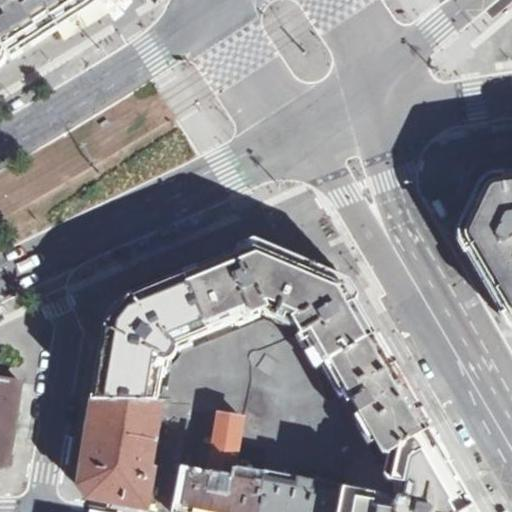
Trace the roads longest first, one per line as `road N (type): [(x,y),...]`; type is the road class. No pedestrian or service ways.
road 1 (primary): [(47,258),(303,131)]
road 2 (primary): [(224,2),(151,59),(0,149)]
road 3 (residential): [(38,511),(68,350),(47,258)]
road 4 (tertiary): [(303,131),(385,259),(450,329)]
road 5 (tertiary): [(450,329),(406,215),(379,96)]
road 6 (tertiary): [(224,2),(278,108),(303,131)]
road 7 (primary): [(379,96),(473,0)]
road 8 (secondary): [(379,96),(462,100),(511,92)]
road 9 (tertiary): [(511,435),(450,329)]
